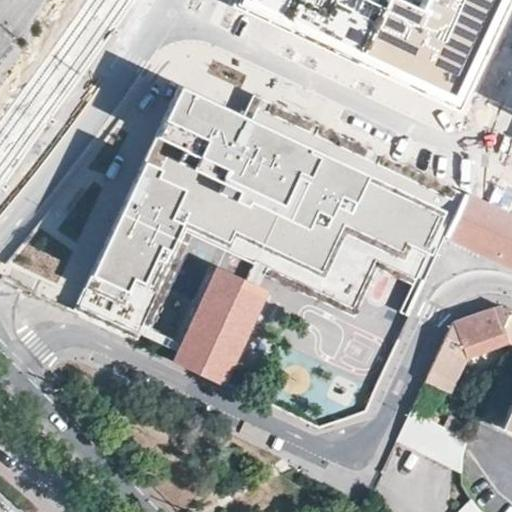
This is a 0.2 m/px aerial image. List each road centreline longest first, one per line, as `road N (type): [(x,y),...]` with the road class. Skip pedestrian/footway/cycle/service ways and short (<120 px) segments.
road 1 (residential): [(14,381),(20,359),(42,339),(71,335),(324,451),(350,449),(381,420),(443,297),(480,280),(511,290)]
road 2 (residential): [(0,235),(164,10)]
road 3 (residential): [(145,511),(14,381)]
road 4 (residential): [(164,10),(289,68)]
road 5 (residential): [(0,424),(92,511)]
